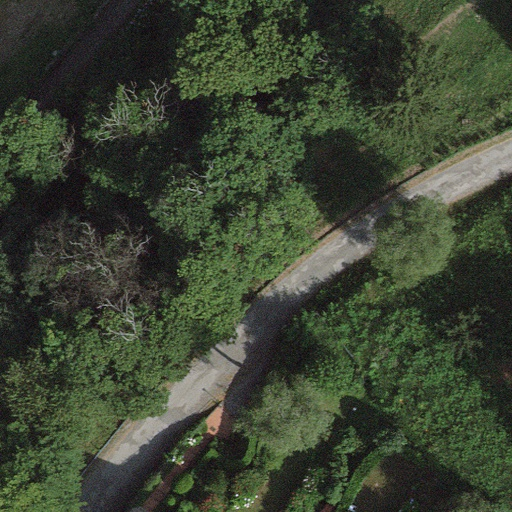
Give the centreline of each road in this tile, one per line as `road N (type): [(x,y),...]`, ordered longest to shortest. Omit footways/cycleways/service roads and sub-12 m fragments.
road 1 (residential): [(511,165),(424,200),(283,300),(116,477),(97,511)]
road 2 (track): [(116,0),(0,153)]
